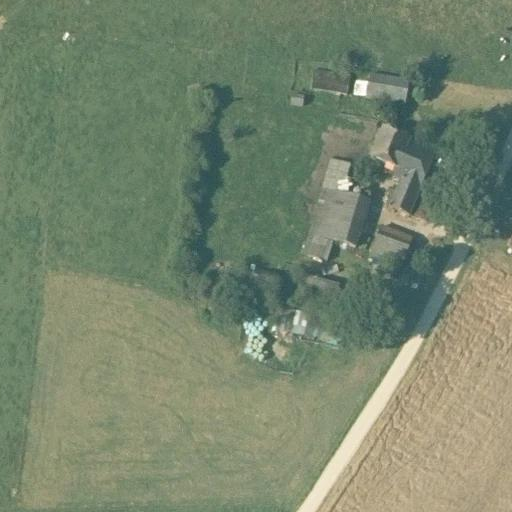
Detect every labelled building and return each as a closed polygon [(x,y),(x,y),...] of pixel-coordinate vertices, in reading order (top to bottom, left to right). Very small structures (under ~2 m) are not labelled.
[(347,98),(351,78),(315,70),(311,90),(347,98)] [(408,83),(370,76),(368,86),(356,84),(353,99),(366,101),(365,102),(404,109),(408,83)] [(370,162),(395,172),(392,180),(398,182),(387,210),(410,219),(436,154),(382,132),(370,162)] [(343,194),(350,166),(330,161),(305,258),(328,264),(333,244),(358,250),(371,202),(343,194)] [(369,259),(400,271),(412,240),(380,228),(369,259)] [(241,269),(236,294),(271,302),(276,278),(254,273),(255,272),(241,269)] [(336,303),(339,286),(303,281),(300,298),(336,303)] [(285,311),(280,334),(308,341),(314,318),(285,311)]
